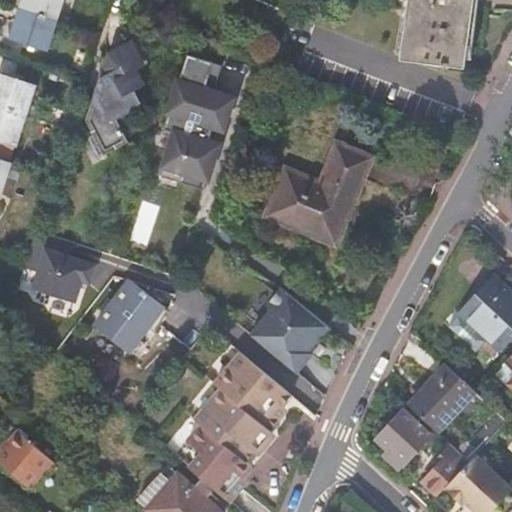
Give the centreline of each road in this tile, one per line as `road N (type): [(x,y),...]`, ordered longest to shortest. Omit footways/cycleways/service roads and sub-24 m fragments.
road 1 (residential): [(463,198),(331,452)]
road 2 (unknown): [(299,42),(498,131)]
